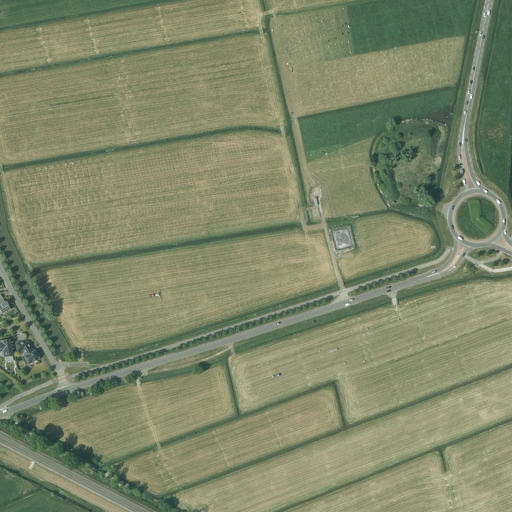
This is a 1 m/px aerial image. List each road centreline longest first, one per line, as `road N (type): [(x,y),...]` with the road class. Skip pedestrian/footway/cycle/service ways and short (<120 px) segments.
road 1 (secondary): [(65,390),(427,276)]
road 2 (primary): [(465,124),(489,0)]
road 3 (track): [(112,511),(0,455)]
